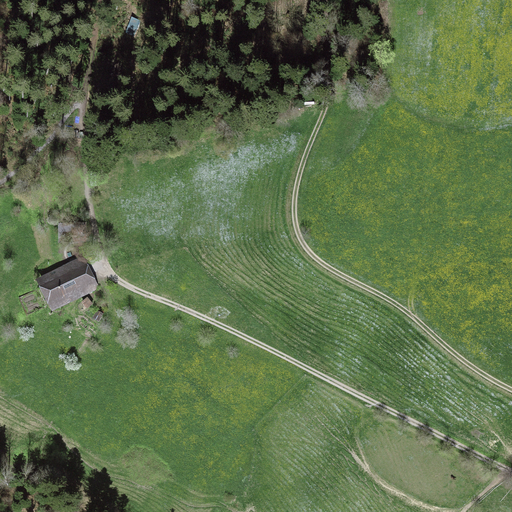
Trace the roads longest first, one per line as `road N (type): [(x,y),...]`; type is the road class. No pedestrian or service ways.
road 1 (track): [(82,139),(114,275),(511,471)]
road 2 (track): [(511,390),(302,241),(295,195),(328,96),(329,0)]
road 3 (track): [(82,139),(256,0)]
road 4 (track): [(103,0),(83,91),(82,139)]
